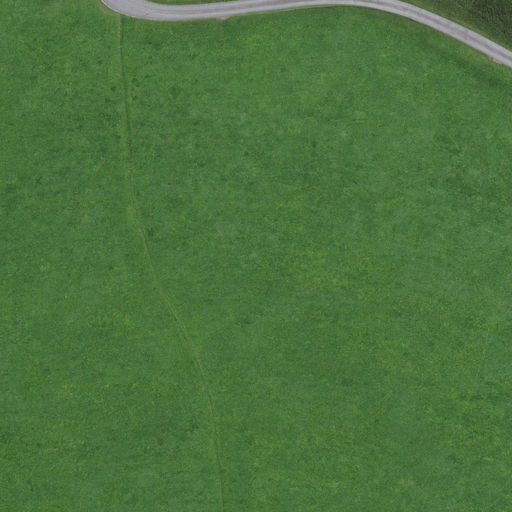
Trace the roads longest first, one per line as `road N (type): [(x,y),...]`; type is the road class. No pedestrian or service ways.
road 1 (unclassified): [(125,0),(160,14),(305,0)]
road 2 (unclassified): [(367,0),(511,60)]
